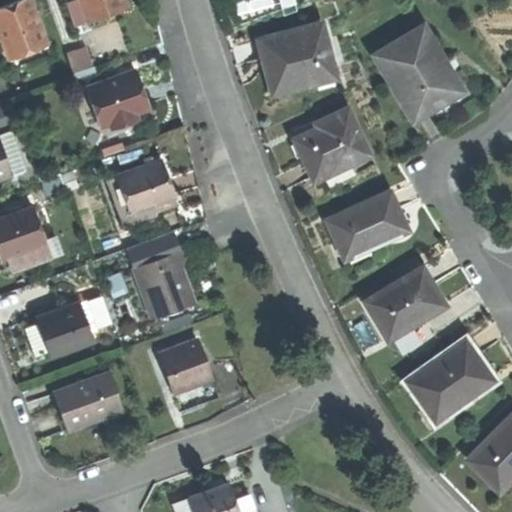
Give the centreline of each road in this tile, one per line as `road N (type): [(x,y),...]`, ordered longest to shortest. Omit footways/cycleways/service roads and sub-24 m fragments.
road 1 (residential): [(195,0),(283,259),(343,382)]
road 2 (residential): [(343,382),(115,480)]
road 3 (residential): [(511,295),(497,290),(435,188),(434,161)]
road 4 (residential): [(434,511),(343,382)]
road 5 (residential): [(42,506),(0,387)]
